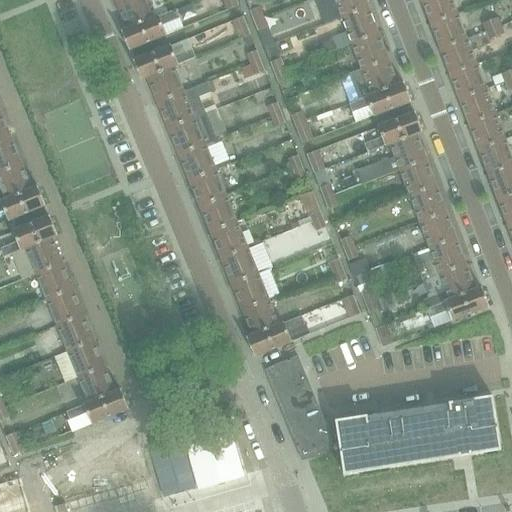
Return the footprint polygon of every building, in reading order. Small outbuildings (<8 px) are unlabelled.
[(152,19),(144,0),(122,0),(116,3),(127,30),(152,19)] [(239,6),(236,0),(222,0),(227,11),(239,6)] [(264,17),(257,0),(245,0),(250,11),(253,21),(264,17)] [(365,0),(334,0),(341,18),(368,7),(365,0)] [(457,15),(451,0),(421,0),(431,25),(457,15)] [(378,33),(368,7),(341,18),(347,33),(332,38),(336,48),(351,43),(378,33)] [(175,9),(152,19),(127,30),(121,32),(129,51),(166,35),(162,26),(179,19),(175,9)] [(466,39),(457,15),(431,25),(440,49),(466,39)] [(251,37),(243,17),(232,21),(240,41),(251,37)] [(268,28),(264,17),(253,21),(258,32),(268,28)] [(481,24),(484,32),(501,26),(498,18),(481,24)] [(504,35),(501,26),(484,32),(488,41),(504,35)] [(484,32),(466,39),(440,49),(449,74),(476,64),(469,48),(488,41),(484,32)] [(388,59),(378,33),(351,43),(361,69),(388,59)] [(264,47),(274,73),(284,68),(274,43),(264,47)] [(170,47),(152,54),(133,62),(141,80),(147,78),(173,68),(196,58),(192,49),(175,57),(170,47)] [(246,56),(250,66),(260,62),(257,52),(246,56)] [(398,86),(388,59),(361,69),(361,70),(349,74),(359,100),(398,86)] [(260,62),(250,66),(240,70),(244,80),(265,72),(260,62)] [(485,89),(476,64),(449,74),(459,99),(485,89)] [(183,93),(173,68),(147,78),(158,104),(183,93)] [(289,80),(284,68),(274,73),(278,84),(289,80)] [(511,70),(500,74),(504,83),(511,79),(511,70)] [(211,93),(207,83),(195,88),(183,93),(158,104),(168,129),(201,116),(206,114),(199,98),(211,93)] [(359,100),(348,104),(351,112),(355,123),(411,102),(404,83),(398,86),(359,100)] [(485,89),(459,99),(468,124),(494,114),(485,89)] [(285,101),(294,124),(305,120),(302,112),(300,113),(293,98),(285,101)] [(266,108),(270,118),(281,114),(277,103),(266,108)] [(0,143),(11,139),(0,111),(0,143)] [(422,132),(415,113),(377,128),(381,137),(363,144),(367,153),(389,144),(416,134),(422,132)] [(270,118),(274,128),(285,124),(281,114),(270,118)] [(504,139),(494,114),(468,124),(478,149),(504,139)] [(201,116),(168,129),(178,155),(204,144),(212,141),(201,116)] [(313,140),(305,120),(294,124),(302,144),(313,140)] [(426,161),(416,134),(389,144),(394,157),(357,171),(362,185),(399,171),(426,161)] [(0,173),(21,164),(11,139),(0,143),(0,173)] [(511,164),(511,159),(504,139),(478,149),(487,174),(511,164)] [(215,170),(204,144),(178,155),(189,181),(215,170)] [(317,151),(307,155),(314,174),(325,170),(317,151)] [(296,152),(286,156),(291,170),(302,166),(296,152)] [(436,185),(426,161),(399,171),(408,196),(436,185)] [(32,190),(21,164),(0,173),(0,188),(5,200),(5,201),(32,190)] [(511,192),(511,164),(487,174),(497,198),(511,192)] [(306,176),(302,166),(291,170),(295,180),(306,176)] [(327,169),(325,170),(314,174),(324,200),(334,195),(330,185),(333,184),(327,169)] [(226,196),(215,170),(189,181),(200,207),(226,196)] [(446,212),(436,185),(408,196),(418,222),(446,212)] [(45,206),(38,187),(32,190),(5,201),(5,200),(0,202),(0,212),(4,211),(8,221),(45,206)] [(292,230),(301,227),(322,218),(312,192),(299,197),(307,218),(290,225),(292,230)] [(511,192),(497,198),(497,200),(506,224),(511,221),(511,192)] [(338,205),(334,195),(324,200),(328,209),(338,205)] [(226,196),(200,207),(210,232),(236,222),(226,196)] [(456,238),(446,212),(418,222),(428,248),(456,238)] [(57,235),(50,217),(12,232),(17,243),(0,249),(0,251),(3,260),(13,256),(25,250),(25,249),(52,238),(57,235)] [(332,243),(322,218),(301,227),(311,253),(323,249),(322,247),(332,243)] [(236,222),(210,232),(221,258),(247,247),(236,222)] [(350,237),(340,241),(344,251),(354,247),(350,237)] [(62,263),(52,238),(25,249),(25,250),(13,256),(23,279),(35,274),(62,263)] [(465,264),(456,238),(428,248),(417,253),(427,279),(438,274),(465,264)] [(343,269),(332,243),(322,247),(323,249),(329,263),(328,264),(332,273),(343,269)] [(257,273),(247,247),(221,258),(231,284),(257,273)] [(358,257),(354,247),(344,251),(349,262),(358,257)] [(366,258),(348,266),(353,278),(371,271),(366,258)] [(72,289),(62,263),(35,274),(46,300),(72,289)] [(476,291),(465,264),(438,274),(444,289),(427,296),(431,306),(448,300),(476,291)] [(354,298),(343,269),(332,273),(343,303),(354,298)] [(268,299),(257,273),(231,284),(242,310),(268,299)] [(489,307),(481,288),(476,291),(448,300),(431,306),(426,308),(429,317),(447,311),(451,321),(489,307)] [(83,315),(72,289),(46,300),(56,326),(83,315)] [(375,299),(371,289),(361,293),(365,303),(375,299)] [(361,314),(354,298),(343,303),(349,318),(361,314)] [(278,324),(268,299),(242,310),(253,336),(278,324)] [(379,309),(375,299),(365,303),(375,329),(386,325),(380,309),(379,309)] [(94,341),(83,315),(56,326),(67,352),(94,341)] [(253,336),(247,338),(254,356),(254,357),(262,354),(273,349),(291,342),(309,335),(301,315),(278,324),(253,336)] [(393,343),(386,325),(375,329),(382,348),(393,343)] [(104,367),(94,341),(67,352),(78,377),(104,367)] [(287,361),(268,368),(269,369),(280,397),(292,426),(301,449),(304,455),(319,449),(326,446),(331,445),(332,445),(328,421),(325,421),(321,414),(310,385),(298,356),(287,361)] [(115,392),(104,367),(78,377),(88,402),(88,403),(115,392)] [(128,409),(121,390),(115,392),(88,403),(88,402),(66,412),(70,421),(87,414),(91,424),(128,409)] [(336,421),(344,475),(360,473),(359,466),(387,461),(388,468),(461,457),(461,455),(470,454),(470,455),(486,453),(485,446),(500,444),(492,397),(449,403),(450,410),(368,423),(367,417),(336,421)] [(0,421),(10,417),(5,407),(0,409),(0,421)] [(5,437),(10,449),(13,456),(24,451),(16,432),(5,437)] [(81,478),(73,480),(77,495),(85,493),(81,478)] [(73,480),(66,482),(70,497),(77,495),(73,480)] [(41,488),(34,491),(38,506),(46,504),(41,488)] [(34,491),(26,493),(31,508),(38,506),(34,491)]
